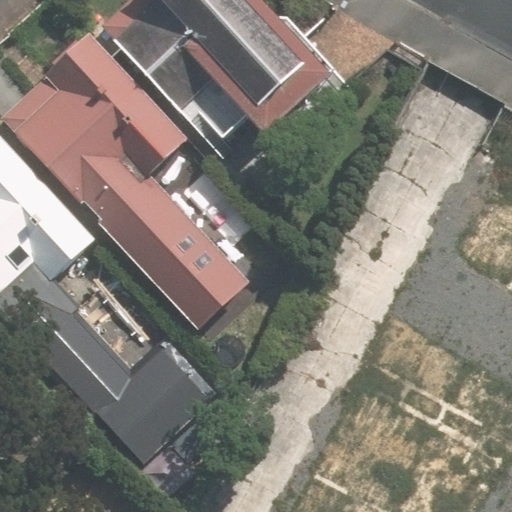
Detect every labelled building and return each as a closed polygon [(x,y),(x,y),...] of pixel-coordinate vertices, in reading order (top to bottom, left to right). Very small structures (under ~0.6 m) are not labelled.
[(128,0),(100,26),(211,148),(247,116),(268,138),(336,76),(285,20),(282,25),(259,0),(128,0)] [(189,141),(96,39),(6,122),(111,238),(126,225),(113,211),(189,141)] [(94,237),(0,131),(0,309),(34,349),(106,283),(78,252),(94,237)] [(511,511),(511,485),(472,464),(487,436),(511,449),(511,175),(459,148),(412,238),(473,271),(456,303),(395,270),(352,352),(405,380),(387,415),(333,387),(290,470),(351,502),(345,511),(294,511),(274,501),(267,511),(511,511)] [(160,219),(124,251),(149,280),(185,248),(160,219)] [(116,397),(81,358),(53,384),(88,424),(116,397)]
